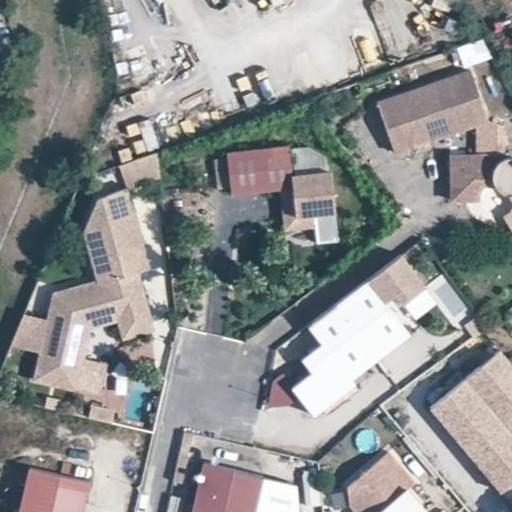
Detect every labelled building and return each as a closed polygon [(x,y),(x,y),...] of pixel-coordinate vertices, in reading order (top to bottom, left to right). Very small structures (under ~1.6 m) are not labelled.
[(350,70),(363,67),(359,47),(346,49),(350,70)] [(478,125),(460,76),(368,108),(384,157),(478,125)] [(494,159),(493,131),(466,132),(467,160),(494,159)] [(279,151),(218,158),(223,199),(283,192),(284,202),(286,222),(326,218),(321,176),(282,181),(279,151)] [(511,165),(508,163),(505,162),(498,159),(494,159),(467,160),(448,160),(449,199),(465,208),(477,202),(482,206),(482,207),(481,207),(481,208),(481,209),(482,209),(482,210),(483,210),(483,211),(484,211),(485,212),(486,212),(486,211),(487,211),(488,210),(489,210),(495,213),(495,225),(511,235),(511,165)] [(134,252),(119,193),(90,201),(77,235),(76,236),(77,236),(79,245),(90,287),(128,277),(134,252)] [(481,209),(481,208),(481,207),(482,207),(482,206),(477,202),(465,208),(495,225),(495,213),(489,210),(488,210),(487,211),(486,211),(486,212),(485,212),(484,211),(483,211),(483,210),(482,210),(482,209),(481,209)] [(392,260),(360,284),(377,307),(387,299),(395,309),(417,292),(392,260)] [(143,335),(128,277),(90,287),(56,296),(61,313),(58,314),(56,323),(42,320),(28,385),(66,394),(81,332),(80,332),(110,324),(115,342),(143,335)] [(377,307),(360,284),(299,331),(314,350),(294,365),(303,377),(283,392),(304,420),(359,378),(356,374),(401,339),(377,307)] [(61,313),(56,296),(47,298),(42,320),(56,323),(58,314),(61,313)] [(511,368),(497,350),(428,408),(498,492),(511,480),(511,368)] [(387,451),(348,486),(350,511),(427,511),(407,488),(414,481),(387,451)] [(254,511),(264,473),(204,459),(192,511),(254,511)] [(81,511),(89,478),(29,464),(18,511),(81,511)] [(315,475),(301,478),(307,504),(321,500),(315,475)]
